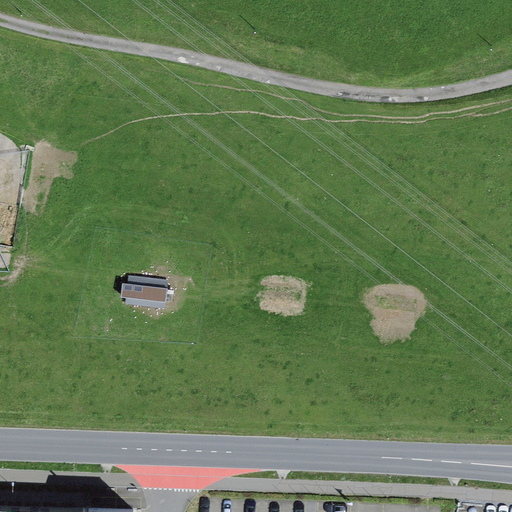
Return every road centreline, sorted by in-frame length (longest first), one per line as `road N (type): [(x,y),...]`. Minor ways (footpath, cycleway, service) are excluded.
road 1 (track): [(0,21),(378,101),(465,96),(511,82)]
road 2 (primary): [(511,466),(176,451)]
road 3 (primary): [(176,451),(0,444)]
